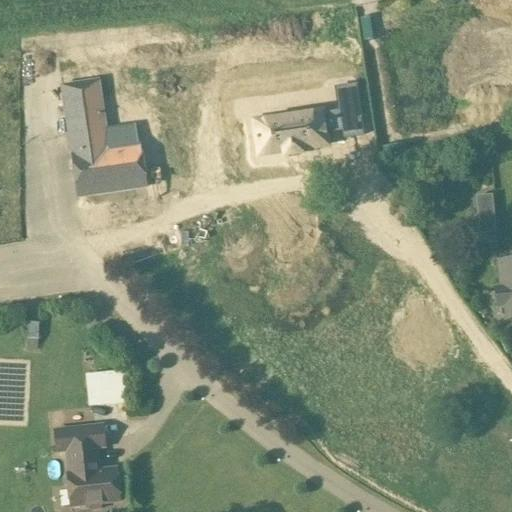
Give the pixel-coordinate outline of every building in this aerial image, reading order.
[(27,63),(53,58),(52,52),(25,57),(27,63)] [(103,78),(65,83),(79,198),(151,189),(142,122),(109,126),(103,78)] [(358,79),(338,83),(342,107),(326,110),(325,108),(325,106),(287,112),(285,112),(286,118),(284,119),(258,123),(258,125),(262,149),(262,151),(288,147),(288,151),(306,148),(305,144),(330,140),(328,128),(332,127),(335,127),(345,125),(346,132),(366,129),(358,79)] [(493,196),(476,197),(479,233),(496,232),(493,196)] [(511,317),(511,259),(496,260),(498,288),(494,288),(495,308),(504,307),(504,318),(511,317)] [(38,350),(40,324),(29,323),(27,350),(38,350)] [(128,370),(89,372),(90,405),(129,404),(128,370)] [(99,470),(96,445),(68,448),(70,473),(68,473),(71,505),(89,503),(91,509),(102,508),(103,502),(120,500),(116,468),(99,470)]
